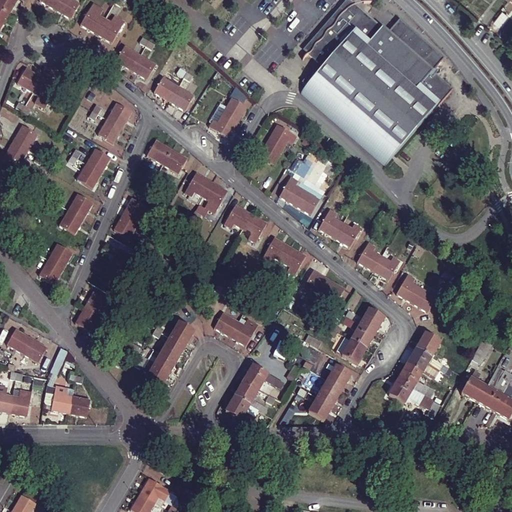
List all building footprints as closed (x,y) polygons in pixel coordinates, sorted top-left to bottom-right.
[(0,0),(0,11),(9,17),(19,2),(16,0),(0,0)] [(42,0),(40,3),(56,13),(62,0),(42,0)] [(80,6),(69,0),(62,0),(56,13),(71,22),(80,6)] [(118,0),(117,0),(115,5),(121,9),(124,3),(118,0)] [(351,35),(437,109),(453,90),(432,73),(444,59),(400,20),(387,34),(349,0),(311,43),(315,46),(313,49),(311,52),(309,54),(323,67),(351,35)] [(97,37),(106,21),(100,18),(104,12),(94,6),(81,27),(97,37)] [(0,32),(1,33),(9,17),(0,11),(0,32)] [(111,25),(106,21),(97,37),(112,46),(125,24),(115,18),(111,25)] [(431,115),(437,109),(351,35),(323,67),(313,79),(300,94),(385,167),(431,114),(431,115)] [(140,46),(146,49),(149,44),(144,41),(140,46)] [(315,46),(311,43),(305,51),(309,54),(311,52),(313,49),(315,46)] [(149,44),(146,49),(152,53),(155,48),(149,44)] [(124,49),(116,64),(131,73),(140,58),(124,49)] [(163,67),(168,71),(175,61),(170,57),(163,67)] [(140,58),(131,73),(146,83),(156,68),(140,58)] [(180,77),(185,80),(188,74),(183,71),(180,77)] [(33,96),(42,81),(27,72),(18,87),(33,96)] [(188,74),(185,80),(191,83),(194,78),(188,74)] [(164,80),(155,95),(171,104),(180,89),(164,80)] [(58,90),(42,81),(33,96),(42,102),(36,112),(43,115),(58,90)] [(180,89),(171,104),(186,113),(195,98),(180,89)] [(89,118),(94,121),(106,100),(93,92),(88,100),(97,105),(89,118)] [(107,122),(123,132),(132,116),(109,101),(105,108),(113,113),(107,122)] [(223,117),(238,126),(247,111),(232,102),(223,117)] [(179,121),(184,114),(169,104),(164,111),(179,121)] [(229,141),(238,126),(222,117),(217,126),(213,124),(210,130),(229,141)] [(114,146),(123,132),(107,122),(104,128),(94,122),(89,131),(96,135),(93,139),(102,145),(105,141),(114,146)] [(23,128),(14,144),(30,153),(36,143),(44,148),(48,140),(34,130),(32,133),(23,128)] [(278,128),(268,144),(284,152),(288,144),(293,147),(297,139),(278,128)] [(163,168),(172,152),(156,143),(152,150),(149,148),(143,157),(146,159),(143,166),(148,170),(154,162),(163,168)] [(25,160),(30,153),(14,144),(5,159),(28,174),(33,165),(25,160)] [(259,160),(265,164),(277,170),(278,171),(282,164),(278,162),(284,152),(268,144),(259,160)] [(96,152),(86,167),(102,176),(111,161),(96,152)] [(172,152),(163,168),(171,172),(166,181),(173,185),(175,182),(180,184),(186,174),(181,172),(187,162),(172,152)] [(277,170),(265,164),(262,169),(273,175),(277,170)] [(102,176),(86,167),(82,173),(74,168),(69,176),(72,178),(69,182),(80,189),(82,186),(93,192),(102,176)] [(0,174),(0,195),(3,197),(12,181),(0,174)] [(203,201),(212,185),(196,176),(185,196),(191,200),(194,195),(203,201)] [(279,200),(294,210),(304,194),(296,189),(299,185),(292,181),(279,200)] [(228,194),(212,185),(203,201),(211,205),(209,210),(216,214),(228,194)] [(68,213),(84,222),(93,206),(83,200),(85,196),(73,188),(68,195),(76,200),(68,213)] [(304,194),(294,210),(309,219),(321,201),(315,196),(312,200),(304,194)] [(0,201),(3,197),(0,195),(0,215),(4,218),(9,210),(0,204),(0,201)] [(148,210),(132,201),(123,218),(139,227),(148,210)] [(242,232),(251,217),(236,207),(224,227),(231,231),(234,226),(242,232)] [(75,237),(84,222),(68,213),(63,222),(53,216),(49,222),(54,225),(51,230),(61,236),(64,231),(75,237)] [(320,232),(334,242),(344,227),(336,222),(339,217),(332,213),(320,232)] [(267,226),(251,217),(242,232),(251,237),(249,241),(256,245),(267,226)] [(123,218),(114,233),(130,242),(139,227),(123,218)] [(344,227),(334,242),(349,252),(361,233),(356,229),(352,234),(344,227)] [(281,265),(290,250),(274,240),(263,260),(270,264),(273,259),(281,265)] [(59,246),(49,262),(64,271),(74,256),(59,246)] [(358,266),(373,276),(383,261),(374,255),(377,250),(371,246),(358,266)] [(305,258),(290,250),(281,265),(290,269),(287,274),(294,278),(305,258)] [(141,264),(119,252),(110,267),(125,276),(128,270),(135,274),(141,264)] [(383,261),(373,276),(388,286),(401,266),(394,261),(391,266),(383,261)] [(64,271),(49,262),(43,271),(34,266),(30,272),(37,276),(35,280),(44,285),(46,281),(55,287),(64,271)] [(164,279),(167,273),(156,266),(152,272),(164,279)] [(125,276),(110,267),(101,283),(116,292),(125,276)] [(312,294),(320,298),(329,283),(314,275),(308,284),(305,282),(300,289),(304,292),(303,294),(310,298),(312,294)] [(397,297),(412,307),(422,292),(414,286),(417,281),(411,278),(397,297)] [(147,280),(143,286),(149,289),(152,283),(147,280)] [(441,293),(447,297),(455,285),(449,281),(441,293)] [(329,283),(320,298),(328,303),(326,308),(334,312),(345,293),(329,283)] [(149,289),(143,286),(140,292),(145,295),(149,289)] [(218,287),(214,293),(219,296),(223,290),(218,287)] [(422,292),(412,307),(427,317),(437,302),(431,298),(422,292)] [(94,295),(85,311),(100,319),(104,311),(112,316),(117,308),(94,295)] [(169,318),(173,313),(155,301),(151,307),(169,318)] [(100,319),(85,311),(76,326),(82,330),(80,334),(90,339),(92,336),(99,340),(103,334),(94,329),(100,319)] [(197,330),(195,333),(201,335),(206,320),(181,311),(177,323),(197,330)] [(360,327),(377,337),(385,321),(369,311),(363,321),(360,327)] [(345,318),(351,321),(354,315),(349,312),(345,318)] [(229,340),(238,325),(229,319),(223,315),(213,331),(229,340)] [(329,331),(331,332),(337,320),(331,316),(324,328),(329,331)] [(269,317),(265,323),(270,326),(274,320),(269,317)] [(238,325),(229,340),(245,349),(258,327),(248,322),(244,328),(238,325)] [(377,337),(353,322),(350,327),(357,332),(350,342),(367,352),(377,337)] [(179,325),(170,340),(186,349),(195,334),(179,325)] [(156,332),(162,335),(165,330),(159,327),(156,332)] [(336,340),(338,336),(331,332),(329,331),(326,335),(336,340)] [(7,347),(23,356),(32,341),(16,332),(7,347)] [(153,337),(159,341),(162,335),(156,332),(153,337)] [(426,336),(417,351),(432,360),(435,355),(441,345),(426,336)] [(310,339),(307,345),(317,351),(321,345),(310,339)] [(358,367),(367,352),(350,342),(345,339),(336,354),(358,367)] [(186,349),(170,340),(161,356),(177,365),(186,349)] [(32,341),(23,356),(39,365),(48,350),(32,341)] [(285,362),(292,348),(281,343),(274,357),(285,362)] [(317,351),(307,345),(304,350),(314,357),(317,351)] [(441,371),(443,367),(432,360),(417,351),(407,367),(423,376),(430,364),(441,371)] [(481,357),(475,354),(472,362),(477,365),(481,357)] [(120,370),(127,358),(121,355),(114,367),(120,370)] [(152,371),(167,380),(177,365),(161,356),(152,371)] [(138,363),(144,366),(147,361),(141,358),(138,363)] [(135,368),(141,371),(144,366),(138,363),(135,368)] [(332,374),(326,383),(343,393),(352,377),(329,364),(326,370),(332,374)] [(244,383),(259,392),(265,381),(272,385),(275,380),(253,367),(244,383)] [(300,386),(307,375),(293,367),(286,379),(300,386)] [(416,386),(423,376),(407,367),(398,382),(425,398),(429,391),(424,388),(423,390),(416,386)] [(158,396),(167,380),(152,371),(143,388),(158,396)] [(461,396),(476,405),(485,389),(475,383),(480,375),(475,372),(461,396)] [(511,380),(501,398),(492,414),(509,423),(511,417),(511,403),(507,401),(511,392),(511,391),(511,380)] [(425,398),(398,382),(388,398),(404,407),(408,401),(429,413),(435,403),(425,398)] [(235,399),(259,413),(262,407),(254,401),(259,392),(244,383),(235,399)] [(310,387),(306,393),(317,399),(334,408),(343,393),(326,383),(320,393),(310,387)] [(0,414),(10,416),(13,399),(7,398),(8,390),(0,388),(0,414)] [(51,412),(69,416),(73,399),(66,397),(68,390),(57,388),(51,412)] [(492,414),(501,398),(485,389),(476,405),(492,414)] [(13,399),(10,416),(27,420),(33,395),(21,393),(20,400),(13,399)] [(292,413),(300,400),(294,397),(286,410),(292,413)] [(90,403),(73,399),(69,416),(87,420),(90,403)] [(259,413),(235,399),(235,400),(226,414),(241,423),(246,414),(256,419),(259,413)] [(334,408),(317,399),(308,415),(324,424),(334,408)] [(441,407),(435,403),(428,418),(435,421),(441,407)] [(160,472),(171,479),(174,474),(164,467),(160,472)] [(140,497),(156,506),(165,490),(149,481),(140,497)] [(152,511),(156,506),(140,497),(131,511),(152,511)] [(13,511),(34,511),(37,506),(22,498),(13,511)]
